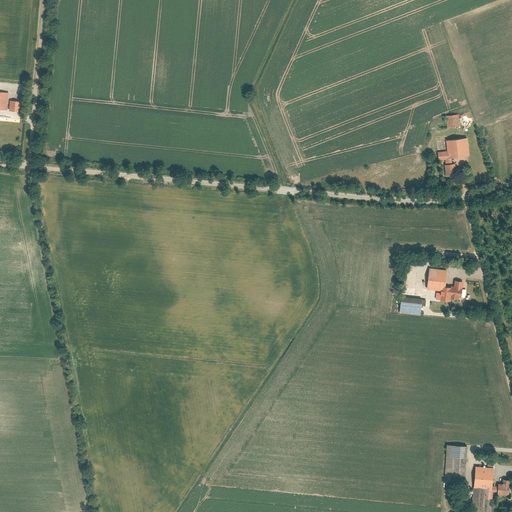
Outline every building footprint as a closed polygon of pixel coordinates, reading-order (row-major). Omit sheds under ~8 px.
[(7,92),(0,91),(0,109),(17,110),(17,100),(7,99),(7,92)] [(457,114),(442,116),(443,127),(458,126),(457,114)] [(466,137),(443,140),(444,151),(434,152),(435,160),(441,160),(443,175),(454,174),(452,157),(468,155),(466,137)] [(445,270),(426,268),(424,289),(433,290),(432,301),(442,302),(443,296),(444,285),(445,270)] [(444,285),(443,296),(461,298),(462,280),(451,279),(451,286),(444,285)] [(421,298),(401,296),(398,311),(419,314),(421,298)] [(466,446),(445,444),(441,481),(463,483),(466,446)] [(490,467),(472,466),(471,487),(481,487),(481,499),(490,499),(490,495),(508,495),(508,477),(490,477),(490,467)]
